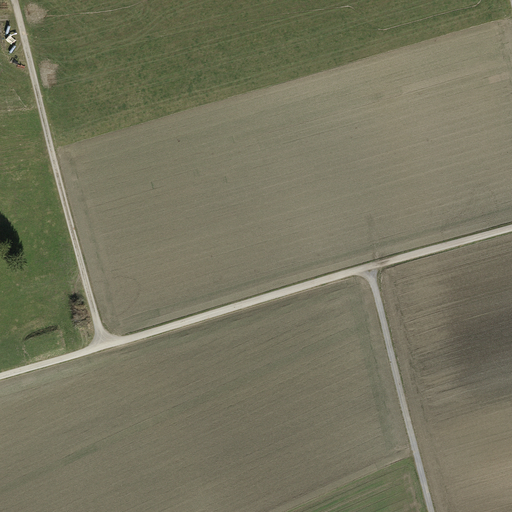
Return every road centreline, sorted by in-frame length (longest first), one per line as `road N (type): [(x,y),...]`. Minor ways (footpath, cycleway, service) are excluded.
road 1 (track): [(511,231),(0,378)]
road 2 (track): [(14,0),(102,347)]
road 3 (track): [(367,269),(430,511)]
